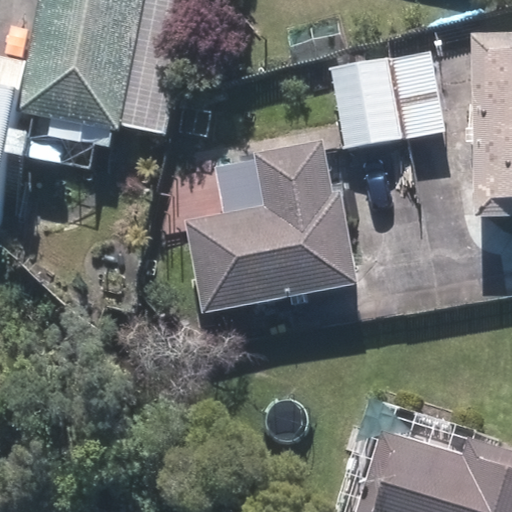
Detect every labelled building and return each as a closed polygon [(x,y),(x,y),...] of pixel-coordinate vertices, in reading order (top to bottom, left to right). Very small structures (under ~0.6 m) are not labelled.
[(52,0),(31,115),(60,121),(81,124),(98,128),(120,131),(124,133),(125,130),(149,0),(52,0)] [(511,39),(475,41),(481,224),(511,223),(511,39)] [(391,65),(401,143),(450,137),(438,58),(391,65)] [(0,221),(2,222),(34,72),(0,64),(0,221)] [(401,143),(391,65),(337,73),(348,151),(401,143)] [(194,230),(213,322),(367,292),(348,200),(342,201),(331,148),(265,160),(275,214),(194,230)] [(363,511),(511,511),(511,452),(473,442),(468,459),(386,436),(363,511)]
